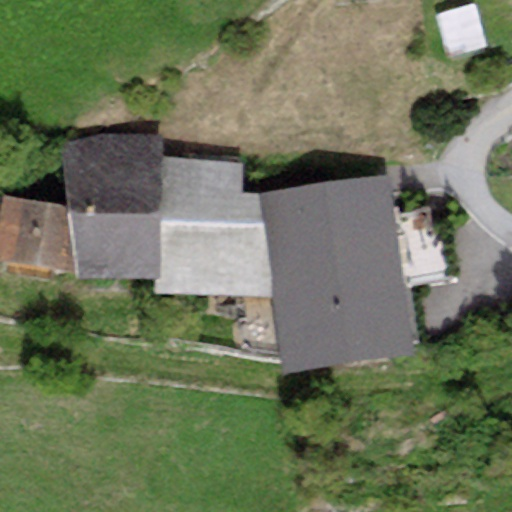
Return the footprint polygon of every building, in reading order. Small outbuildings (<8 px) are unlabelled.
[(473,4),(433,15),(445,59),(487,47),(473,4)] [(105,135),(60,144),(67,207),(76,274),(77,279),(156,278),(161,157),(162,135),(105,135)] [(241,164),(161,157),(156,278),(155,294),(271,300),(257,194),(241,193),(241,164)] [(394,216),(389,175),(260,193),(285,372),(414,353),(405,287),(394,216)] [(0,262),(76,274),(67,207),(2,196),(0,209),(0,262)] [(447,207),(394,216),(405,287),(458,279),(447,207)]
